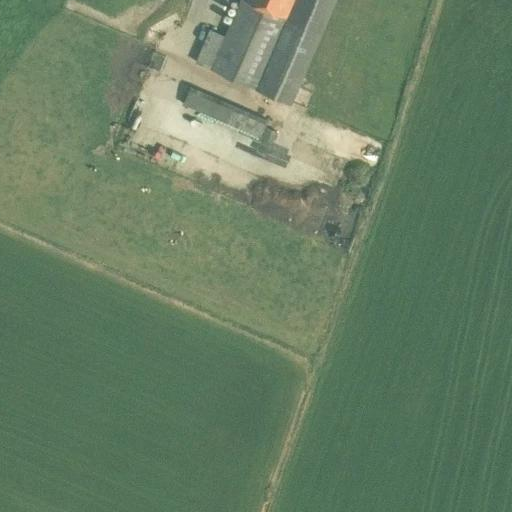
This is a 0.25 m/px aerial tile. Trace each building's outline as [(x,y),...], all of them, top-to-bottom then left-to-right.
[(238,0),(223,34),(222,34),(226,24),(213,19),(210,29),(209,28),(195,61),(254,87),(254,88),(290,104),(334,0),(238,0)] [(189,81),(182,101),(260,128),(267,108),(189,81)] [(325,138),(334,118),(302,103),(292,123),(325,138)] [(267,159),(278,131),(265,126),(253,152),(267,159)] [(360,155),(370,158),(376,140),(366,137),(360,155)] [(328,232),(335,201),(304,193),(296,224),(328,232)]
